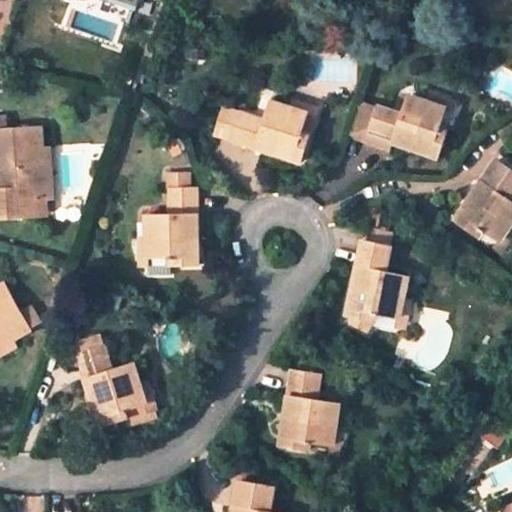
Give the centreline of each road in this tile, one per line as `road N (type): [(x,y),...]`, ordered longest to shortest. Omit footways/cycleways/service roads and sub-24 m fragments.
road 1 (residential): [(292,283),(214,416),(137,467),(0,468)]
road 2 (residential): [(292,283),(313,262),(313,232),(293,211),(260,214),(245,238),(250,269),(268,284)]
